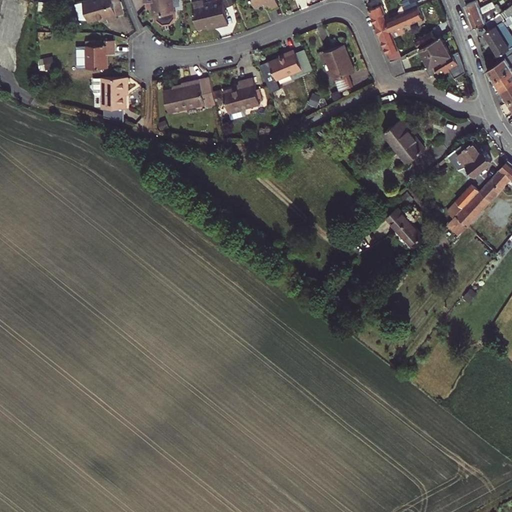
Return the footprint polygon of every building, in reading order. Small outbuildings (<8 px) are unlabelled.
[(81,19),(89,19),(89,21),(107,16),(109,21),(115,19),(118,18),(117,14),(113,0),(88,0),(84,1),(83,0),(76,2),(81,19)] [(113,0),(117,14),(124,12),(120,0),(113,0)] [(145,0),(146,3),(153,1),(155,15),(157,15),(158,19),(164,24),(167,24),(171,23),(175,17),(173,0),(145,0)] [(219,26),(229,24),(223,0),(216,0),(205,3),(204,0),(202,0),(193,2),(199,28),(216,24),(218,23),(219,26)] [(276,0),(252,0),(255,7),(268,2),(271,9),(274,7),(279,5),(276,0)] [(404,8),(406,12),(419,7),(416,0),(404,0),(403,1),(405,5),(403,6),(404,8)] [(496,4),(493,0),(480,7),(477,0),(476,0),(466,4),(471,17),(475,26),(486,22),(501,12),(496,4)] [(386,12),(383,4),(370,9),(389,54),(400,49),(394,37),(387,21),(384,13),(386,12)] [(486,22),(490,29),(511,15),(511,4),(503,11),(501,12),(486,22)] [(401,14),(387,21),(394,37),(406,32),(403,26),(424,18),(422,14),(419,7),(406,12),(401,14)] [(511,34),(507,26),(511,23),(511,15),(490,29),(485,32),(493,44),(502,60),(507,56),(511,53),(511,34)] [(417,40),(421,48),(437,39),(433,31),(417,40)] [(437,39),(421,48),(425,55),(431,52),(436,60),(431,63),(432,65),(451,54),(446,45),(441,36),(437,39)] [(108,57),(108,54),(115,54),(115,40),(105,40),(105,44),(102,44),(102,40),(88,40),(88,67),(108,67),(108,57)] [(331,49),(325,52),(335,79),(338,78),(342,90),(354,85),(349,73),(355,71),(344,44),(331,49)] [(306,49),(297,53),(303,68),(304,71),(313,68),(306,49)] [(281,88),(277,79),(303,68),(297,53),(295,50),(287,53),(288,55),(280,58),(270,62),(270,61),(261,64),(271,92),(281,88)] [(432,66),(436,72),(439,71),(441,73),(450,68),(456,78),(466,72),(464,63),(459,51),(432,66)] [(436,60),(431,52),(425,55),(431,66),(432,65),(431,63),(436,60)] [(495,79),(511,68),(511,53),(507,56),(502,60),(488,69),(492,75),(495,79)] [(54,68),(52,57),(44,59),(46,69),(54,68)] [(400,58),(392,61),(397,76),(406,73),(400,58)] [(430,75),(436,72),(432,66),(427,69),(430,75)] [(498,85),(502,90),(511,83),(511,68),(495,79),(498,85)] [(129,80),(129,76),(95,77),(96,91),(97,93),(103,93),(103,107),(105,107),(105,117),(125,122),(125,107),(127,107),(126,84),(129,84),(129,80)] [(216,103),(210,77),(186,82),(182,83),(183,86),(165,91),(170,111),(206,103),(206,105),(216,103)] [(257,89),(254,78),(240,82),(241,87),(232,89),(224,91),(230,111),(261,103),(260,101),(257,89)] [(508,100),(511,98),(511,83),(502,90),(506,96),(508,100)] [(51,86),(47,100),(56,103),(60,88),(51,86)] [(318,106),(321,97),(313,94),(310,102),(318,106)] [(228,115),(226,109),(219,110),(221,117),(228,115)] [(384,133),(400,153),(403,151),(410,160),(426,148),(402,119),(384,133)] [(469,165),(476,173),(493,160),(486,151),(484,152),(483,150),(481,148),(479,150),(473,142),(470,145),(467,141),(449,154),(461,169),(469,165)] [(480,190),(491,200),(511,177),(511,162),(509,159),(482,191),(480,190)] [(450,208),(457,214),(464,206),(480,190),(474,183),(450,208)] [(491,200),(480,190),(464,206),(476,217),(491,200)] [(451,227),(459,235),(476,217),(464,206),(457,214),(454,217),(448,224),(451,227)] [(388,217),(412,244),(423,235),(399,207),(388,217)] [(448,211),(454,217),(457,214),(450,208),(448,211)] [(511,221),(491,247),(497,253),(511,235),(511,221)] [(436,243),(451,227),(448,224),(445,227),(433,240),(436,243)] [(511,235),(497,253),(501,257),(511,243),(511,235)] [(464,296),(471,301),(478,293),(471,288),(464,296)]
